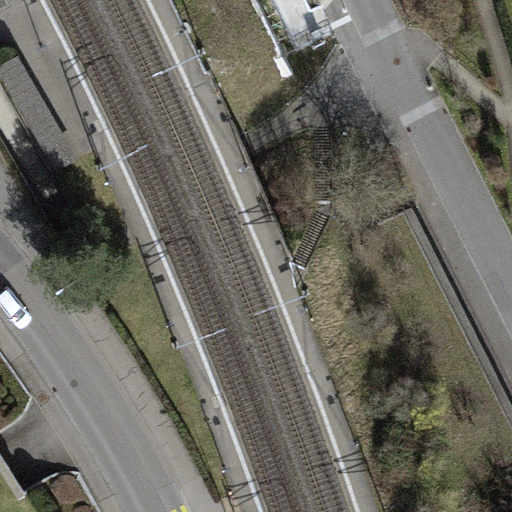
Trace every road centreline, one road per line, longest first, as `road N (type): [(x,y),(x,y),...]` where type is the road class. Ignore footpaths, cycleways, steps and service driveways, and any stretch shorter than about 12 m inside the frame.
road 1 (residential): [(365,0),(511,302)]
road 2 (secondary): [(162,511),(76,351),(0,262)]
